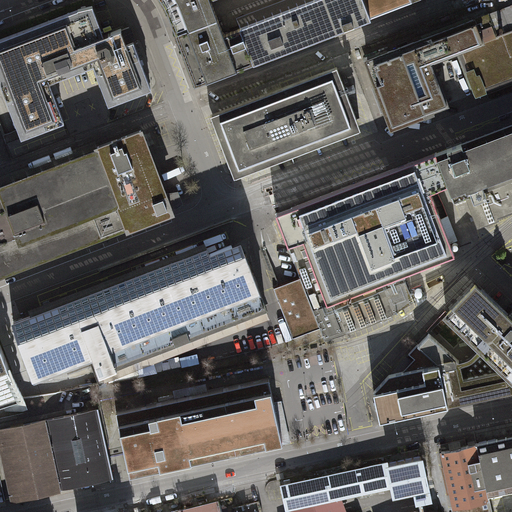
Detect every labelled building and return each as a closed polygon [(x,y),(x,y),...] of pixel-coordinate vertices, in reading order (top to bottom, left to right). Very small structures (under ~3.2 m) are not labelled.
[(176,34),(218,18),(214,8),(211,0),(160,0),(167,10),(172,25),(176,34)] [(412,3),(411,0),(313,0),(240,28),(224,34),(218,18),(176,34),(195,85),(412,3)] [(281,0),(236,17),(240,28),(313,0),(281,0)] [(511,5),(488,14),(496,36),(511,29),(511,5)] [(78,10),(0,39),(0,81),(21,138),(64,122),(47,75),(91,59),(108,105),(151,89),(133,41),(127,43),(121,28),(103,35),(92,6),(78,9),(78,10)] [(497,37),(496,36),(488,14),(475,19),(475,18),(367,59),(393,125),(425,113),(426,114),(433,112),(433,110),(448,104),(435,69),(432,62),(460,51),(497,37)] [(511,29),(496,36),(497,37),(460,51),(474,88),(476,95),(485,91),(485,90),(511,79),(511,29)] [(474,88),(460,51),(432,62),(435,69),(459,60),(470,89),(474,88)] [(337,66),(210,114),(234,176),(299,152),(361,128),(337,66)] [(462,142),(436,152),(448,184),(454,199),(465,195),(471,192),(474,201),(486,196),(495,219),(498,217),(511,212),(511,124),(462,143),(462,142)] [(171,193),(166,195),(141,130),(97,146),(98,149),(0,185),(0,273),(127,225),(128,227),(172,210),(171,209),(176,207),(171,193)] [(431,191),(448,184),(436,152),(276,213),(301,277),(320,328),(324,337),(345,329),(333,300),(403,273),(455,253),(451,242),(457,240),(448,215),(441,218),(431,191)] [(474,201),(471,192),(465,195),(477,228),(499,220),(498,217),(495,219),(486,196),(474,201)] [(28,309),(30,315),(32,320),(209,253),(205,242),(28,309)] [(30,315),(13,321),(35,377),(49,371),(49,373),(53,372),(53,370),(65,365),(68,373),(97,362),(100,370),(265,307),(266,306),(246,253),(236,257),(231,245),(209,253),(32,320),(30,315)] [(345,329),(324,337),(325,340),(342,334),(361,328),(376,322),(398,311),(413,301),(407,286),(403,273),(333,300),(345,329)] [(320,328),(301,277),(274,288),(293,338),(320,328)] [(448,404),(511,389),(511,319),(475,284),(447,314),(484,350),(473,361),(470,363),(465,365),(460,366),(459,360),(429,333),(418,345),(439,364),(448,404)] [(265,307),(100,370),(105,381),(226,335),(270,318),(265,307)] [(0,404),(20,398),(0,343),(0,404)] [(389,375),(374,391),(380,419),(448,404),(439,364),(418,345),(417,344),(409,353),(418,362),(411,370),(389,375)] [(192,394),(116,411),(130,473),(263,444),(273,442),(283,440),(274,401),(269,377),(208,390),(192,394)] [(191,385),(192,394),(208,390),(206,382),(191,385)] [(282,400),(274,401),(283,440),(273,442),(263,444),(264,448),(288,443),(291,442),(290,438),(282,400)] [(45,420),(1,429),(4,442),(16,498),(61,488),(113,477),(98,408),(45,420)] [(511,435),(477,443),(487,491),(511,485),(511,435)] [(489,499),(487,491),(477,443),(441,451),(454,507),(456,506),(489,499)] [(388,463),(388,464),(393,483),(395,492),(419,487),(420,492),(425,491),(424,486),(428,485),(422,456),(388,463)] [(388,464),(346,473),(351,492),(393,483),(388,464)] [(341,494),(351,492),(346,473),(284,486),(288,505),(341,494)] [(347,511),(341,494),(288,505),(290,511),(347,511)] [(492,511),(489,499),(456,506),(457,511),(492,511)] [(219,511),(217,500),(169,511),(219,511)]
